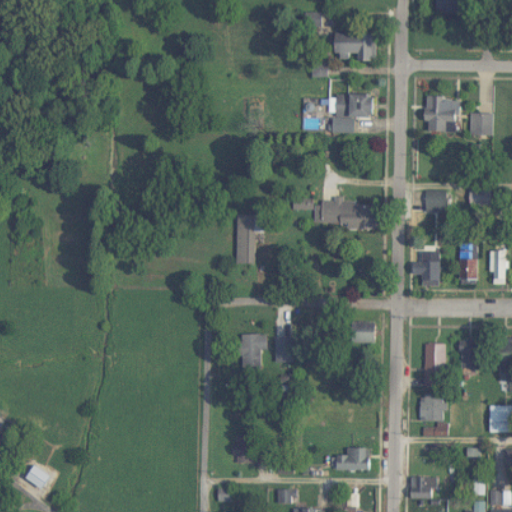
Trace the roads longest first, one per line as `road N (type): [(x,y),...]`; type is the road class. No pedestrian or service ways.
road 1 (residential): [(396,511),(399,0)]
road 2 (residential): [(201,511),(205,337),(213,311),(220,304),(268,304)]
road 3 (residential): [(511,306),(268,304)]
